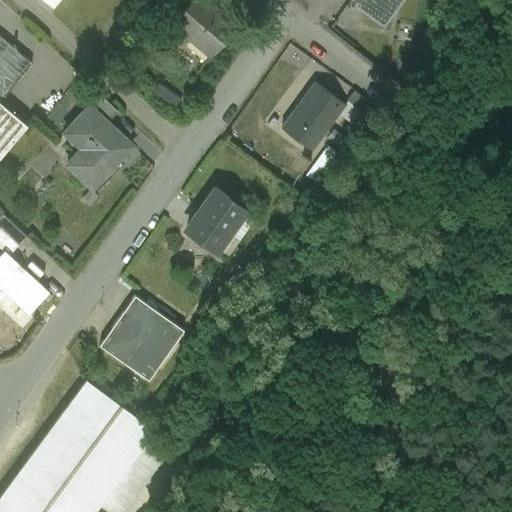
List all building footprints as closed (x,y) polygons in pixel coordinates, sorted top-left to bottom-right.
[(27,0),(56,24),(76,0),(27,0)] [(343,0),(358,11),(356,14),(386,36),(412,0),(343,0)] [(241,38),(202,5),(175,37),(214,70),(241,38)] [(0,50),(0,114),(3,117),(35,80),(0,50)] [(318,95),(285,139),(315,162),(348,117),(318,95)] [(185,113),(162,97),(155,107),(178,123),(185,113)] [(376,116),(358,102),(350,113),(369,126),(376,116)] [(119,123),(100,106),(89,118),(90,119),(90,118),(108,135),(119,123)] [(0,114),(0,176),(18,155),(0,140),(0,120),(3,117),(0,114)] [(108,135),(90,118),(90,119),(75,134),(91,150),(67,175),(93,200),(133,158),(108,135)] [(234,213),(219,202),(190,244),(218,264),(248,223),(246,221),(248,218),(247,213),(241,208),(236,209),(234,213)] [(30,251),(5,229),(0,234),(0,242),(1,244),(20,261),(30,251)] [(20,261),(1,244),(0,244),(0,260),(6,266),(7,265),(12,270),(20,261)] [(12,270),(7,265),(6,266),(0,272),(0,306),(3,304),(30,329),(52,306),(12,270)] [(187,344),(137,310),(102,360),(151,394),(187,344)] [(88,397),(2,511),(107,511),(144,463),(158,444),(156,443),(155,444),(90,396),(90,395),(89,394),(87,396),(88,397)]
